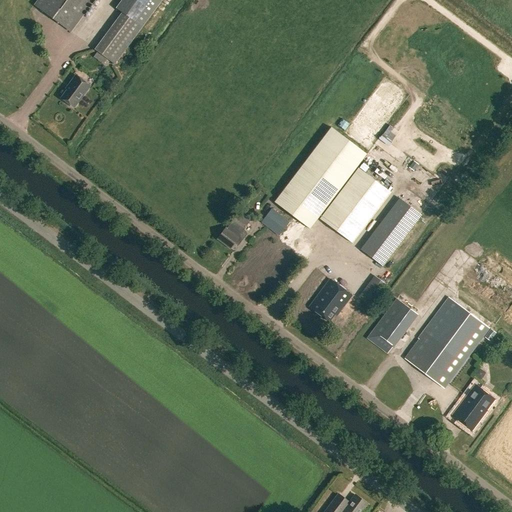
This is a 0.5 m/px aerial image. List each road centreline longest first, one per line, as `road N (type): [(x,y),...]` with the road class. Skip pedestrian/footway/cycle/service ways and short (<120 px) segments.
road 1 (unclassified): [(511,506),(0,119)]
road 2 (tertiary): [(414,511),(0,198)]
